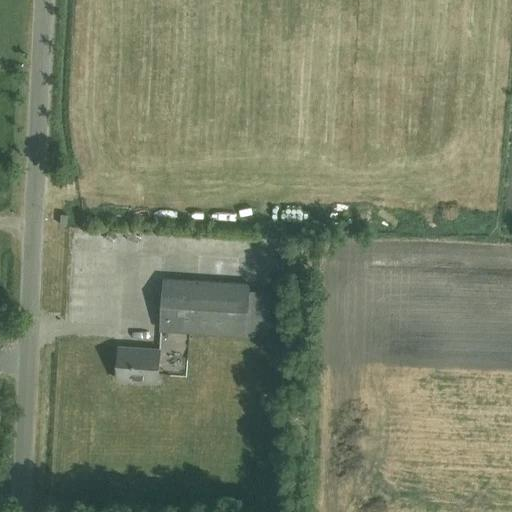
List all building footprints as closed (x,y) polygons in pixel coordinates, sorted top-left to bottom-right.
[(149,252),(149,231),(127,231),(127,252),(149,252)] [(281,273),(283,239),(259,237),(257,270),(281,273)] [(245,336),(248,284),(164,278),(161,330),(245,336)] [(74,302),(77,314),(93,311),(90,299),(74,302)] [(157,382),(159,350),(119,347),(117,379),(157,382)]
